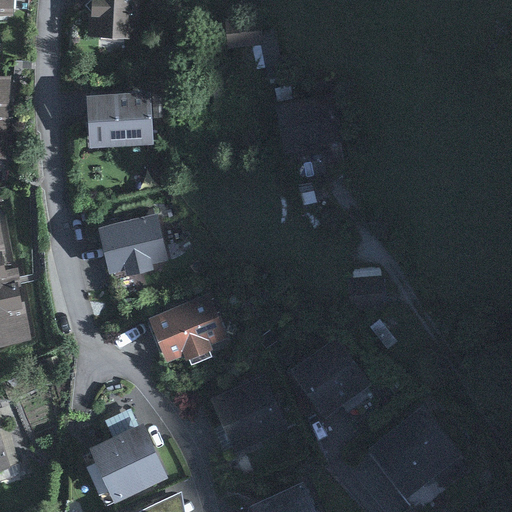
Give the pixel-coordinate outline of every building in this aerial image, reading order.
[(135,0),(93,0),(92,30),(134,32),(135,0)] [(261,33),(229,36),(230,46),(262,42),(261,33)] [(150,92),(89,96),(91,140),(153,137),(150,92)] [(283,111),(293,157),(341,147),(332,101),(283,111)] [(160,214),(102,227),(111,267),(169,254),(160,214)] [(0,219),(0,348),(30,344),(10,218),(0,219)] [(380,280),(351,282),(353,308),(382,306),(380,280)] [(208,298),(153,320),(168,359),(186,352),(187,355),(208,347),(207,344),(223,337),(208,298)] [(295,363),(325,406),(366,379),(336,335),(295,363)] [(212,399),(231,445),(283,423),(263,377),(212,399)] [(427,405),(375,444),(407,487),(460,447),(427,405)] [(91,447),(112,495),(165,472),(144,425),(91,447)] [(252,511),(314,511),(301,487),(252,511)]
